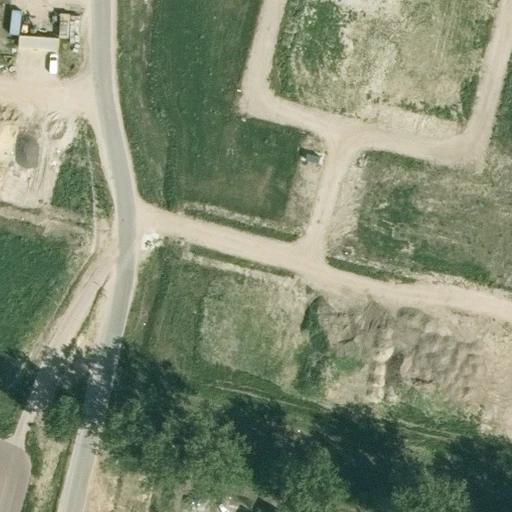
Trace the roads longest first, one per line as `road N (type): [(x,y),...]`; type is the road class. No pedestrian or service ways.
road 1 (residential): [(127,218),(33,393),(15,465)]
road 2 (residential): [(345,125),(247,100),(272,0)]
road 3 (residential): [(127,218),(310,264)]
road 4 (residential): [(472,157),(511,0)]
road 5 (residential): [(437,296),(472,157)]
road 6 (residential): [(345,125),(310,264)]
road 7 (residential): [(472,157),(345,125)]
road 8 (residential): [(310,264),(437,296)]
road 9 (residential): [(106,91),(127,218)]
